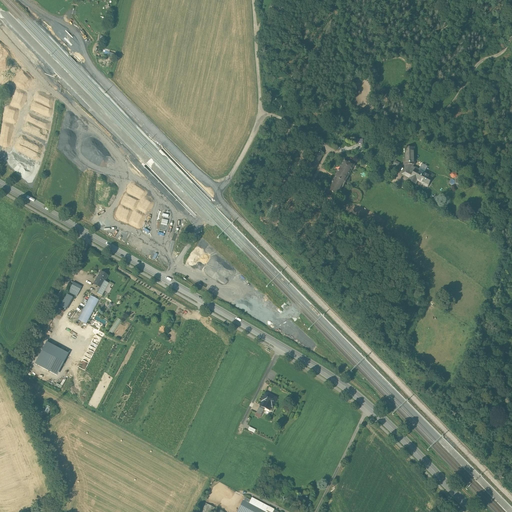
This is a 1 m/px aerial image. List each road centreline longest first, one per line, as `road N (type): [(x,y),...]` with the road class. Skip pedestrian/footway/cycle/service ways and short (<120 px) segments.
road 1 (residential): [(217,195),(511,498)]
road 2 (secondary): [(472,511),(363,400),(165,279)]
road 3 (residential): [(217,195),(259,117),(253,0)]
road 4 (secondary): [(165,279),(0,183)]
